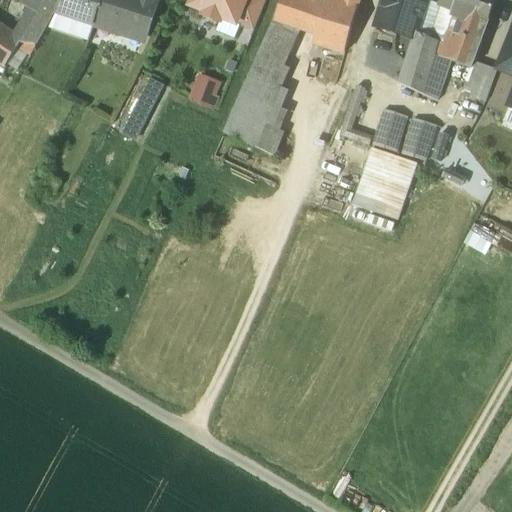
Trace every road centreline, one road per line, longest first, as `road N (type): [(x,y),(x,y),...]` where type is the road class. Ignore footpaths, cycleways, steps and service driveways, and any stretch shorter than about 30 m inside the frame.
road 1 (track): [(327,511),(0,317)]
road 2 (track): [(433,511),(511,367)]
